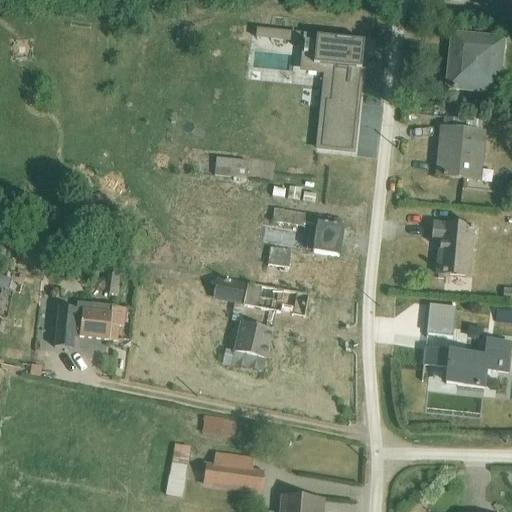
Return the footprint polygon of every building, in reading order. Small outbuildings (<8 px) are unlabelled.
[(257,32),(256,41),(298,45),(299,36),(257,32)] [(364,45),(363,56),(374,57),(375,44),(303,36),(303,38),(364,45)] [(451,36),(445,93),(501,98),(506,41),(451,36)] [(364,45),(303,38),(299,74),(324,77),(316,151),(329,152),(331,132),(354,135),(361,72),(363,56),(364,45)] [(329,152),(316,151),(315,153),(355,157),(364,72),(361,72),(354,135),(331,132),(329,152)] [(442,132),(463,134),(464,119),(444,117),(442,132)] [(463,134),(442,132),(437,179),(481,184),(485,136),(463,134)] [(216,162),(215,175),(247,178),(248,165),(216,162)] [(316,234),(313,253),(313,256),(339,260),(343,231),(344,224),(273,214),(271,225),(305,231),(306,226),(317,227),(316,234)] [(42,218),(38,242),(80,249),(84,227),(42,218)] [(433,227),(431,243),(440,244),(437,278),(470,281),(475,231),(433,227)] [(313,253),(316,234),(308,233),(305,252),(313,253)] [(267,251),(265,267),(289,271),(291,254),(267,251)] [(0,277),(0,288),(8,290),(10,280),(0,277)] [(231,323),(241,326),(243,314),(304,325),(310,299),(217,281),(213,304),(233,307),(231,323)] [(511,292),(504,292),(503,303),(511,304),(511,292)] [(59,311),(54,351),(74,352),(75,341),(118,345),(119,329),(124,330),(125,311),(78,305),(77,312),(59,311)] [(274,334),(241,326),(233,354),(226,353),(222,366),(263,377),(274,334)] [(276,339),(276,358),(307,360),(308,340),(276,339)] [(426,352),(424,367),(447,369),(445,386),(484,390),(486,372),(508,374),(511,342),(486,340),(484,358),(426,352)] [(191,426),(190,433),(235,442),(238,425),(197,417),(195,427),(191,426)] [(175,445),(165,496),(182,500),(190,448),(175,445)] [(206,463),(202,488),(261,497),(265,471),(253,469),(254,460),(214,454),(213,464),(206,463)] [(281,497),(279,511),(321,511),(323,501),(281,497)]
